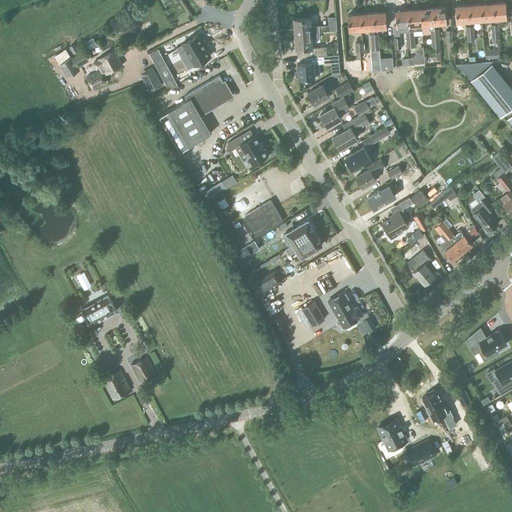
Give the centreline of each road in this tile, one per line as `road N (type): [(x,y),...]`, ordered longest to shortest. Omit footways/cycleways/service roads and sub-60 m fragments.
road 1 (tertiary): [(0,469),(318,395),(412,333)]
road 2 (residential): [(412,333),(279,105)]
road 3 (unknown): [(242,17),(216,14),(166,30),(134,51),(133,72)]
